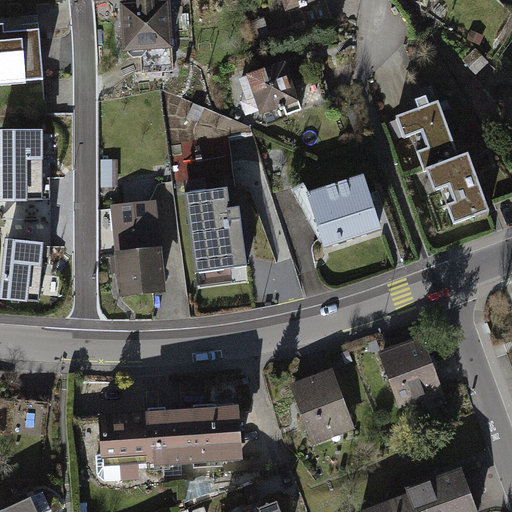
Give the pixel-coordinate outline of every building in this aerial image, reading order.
[(169,0),(121,4),(124,50),(173,47),(169,0)] [(282,0),(286,10),(316,0),(282,0)] [(2,26),(0,26),(0,82),(42,79),(38,31),(2,34),(2,26)] [(286,62),(247,75),(260,114),(299,102),(286,62)] [(421,172),(456,159),(435,100),(391,116),(400,139),(408,136),(421,172)] [(2,126),(2,195),(42,195),(43,126),(2,126)] [(260,136),(234,137),(236,183),(262,182),(260,136)] [(486,211),(466,155),(456,159),(421,172),(429,193),(438,190),(450,223),(486,211)] [(363,179),(312,196),(328,245),(380,228),(363,179)] [(227,192),(188,197),(197,275),(248,270),(241,212),(229,213),(227,192)] [(163,299),(156,204),(112,207),(119,302),(163,299)] [(45,240),(9,237),(4,294),(39,297),(45,240)] [(420,336),(378,353),(400,409),(442,392),(420,336)] [(333,373),(295,386),(315,442),(353,429),(333,373)] [(234,406),(98,414),(101,467),(237,459),(234,406)] [(412,498),(373,511),(473,511),(461,475),(410,493),(412,498)] [(0,511),(35,511),(29,498),(0,511)]
